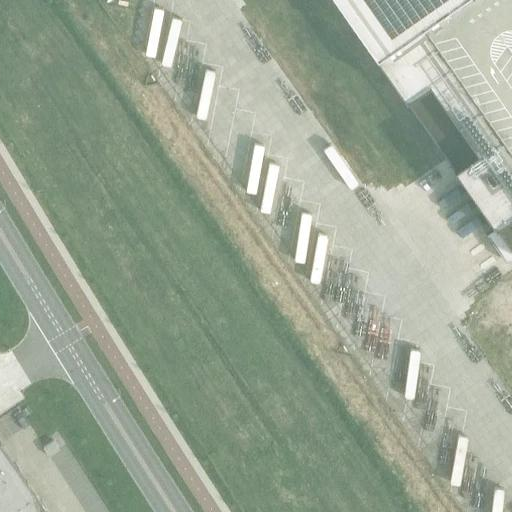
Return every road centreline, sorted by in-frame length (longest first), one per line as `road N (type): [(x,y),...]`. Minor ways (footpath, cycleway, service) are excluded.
road 1 (tertiary): [(184,511),(0,216)]
road 2 (tertiary): [(0,253),(162,511)]
